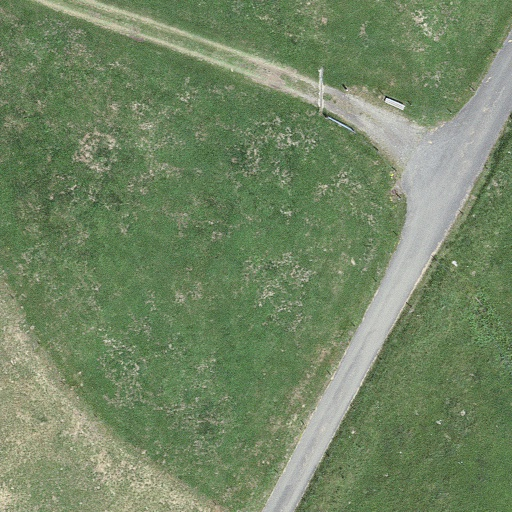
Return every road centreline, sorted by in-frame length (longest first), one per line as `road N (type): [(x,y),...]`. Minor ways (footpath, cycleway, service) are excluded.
road 1 (unclassified): [(286,511),(511,84)]
road 2 (track): [(463,170),(294,82),(52,0)]
